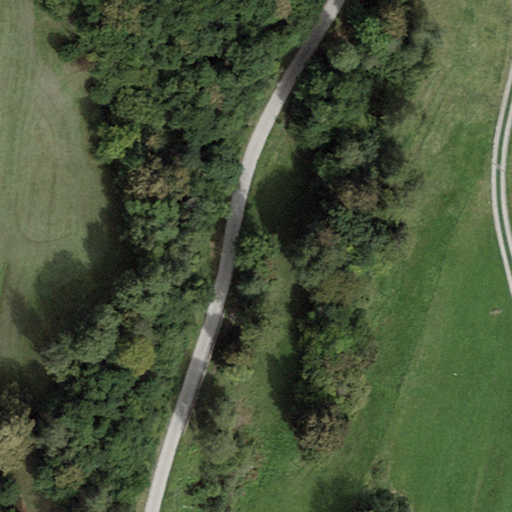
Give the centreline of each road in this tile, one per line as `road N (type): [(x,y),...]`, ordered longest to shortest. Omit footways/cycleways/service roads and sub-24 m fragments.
road 1 (unclassified): [(150,511),(261,138),(340,0)]
road 2 (track): [(511,105),(498,207),(511,260)]
